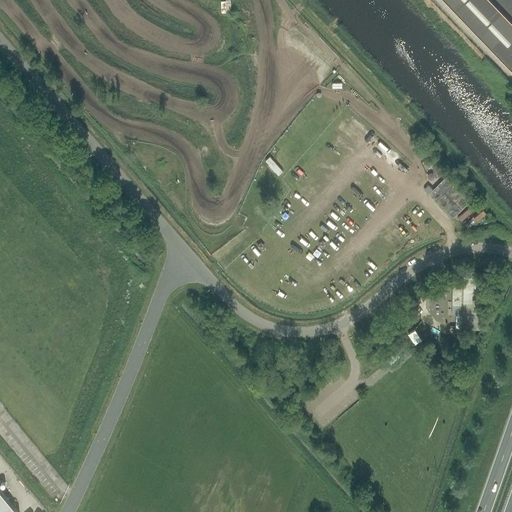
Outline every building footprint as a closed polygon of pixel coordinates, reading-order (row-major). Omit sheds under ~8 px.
[(511,0),(446,0),(511,67),(511,0)] [(453,218),(471,201),(447,176),(429,194),(453,218)] [(477,271),(463,271),(463,280),(453,280),(453,305),(455,305),(455,315),(456,315),(456,328),(481,329),(481,314),(480,314),(481,303),(476,303),(477,271)] [(411,354),(403,344),(399,348),(403,353),(399,357),(396,352),(384,362),(392,371),(409,357),(408,356),(411,354)] [(18,511),(0,490),(0,511),(18,511)]
